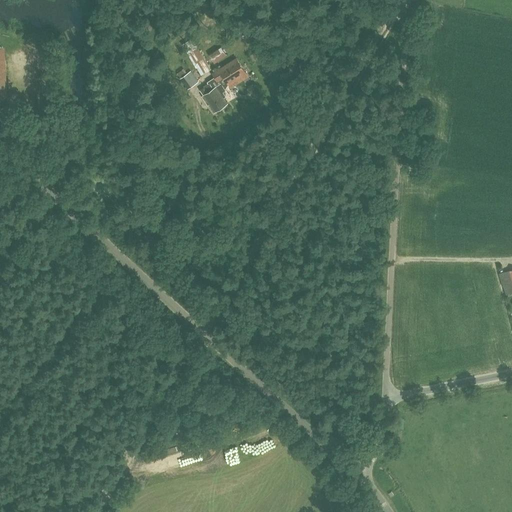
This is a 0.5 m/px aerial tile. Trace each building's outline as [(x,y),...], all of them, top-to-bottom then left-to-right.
[(209,56),(215,64),(227,57),(222,48),(209,56)] [(216,77),(208,82),(210,84),(213,89),(221,84),(225,89),(228,83),(229,84),(246,73),(237,58),(213,73),(216,77)] [(180,79),(188,90),(199,83),(191,72),(180,79)] [(210,84),(201,90),(204,94),(203,95),(208,104),(209,103),(214,111),(227,103),(223,97),(225,96),(222,92),(225,90),(225,89),(221,84),(213,89),(210,84)] [(511,269),(499,273),(503,287),(504,286),(506,294),(511,292),(511,269)]
